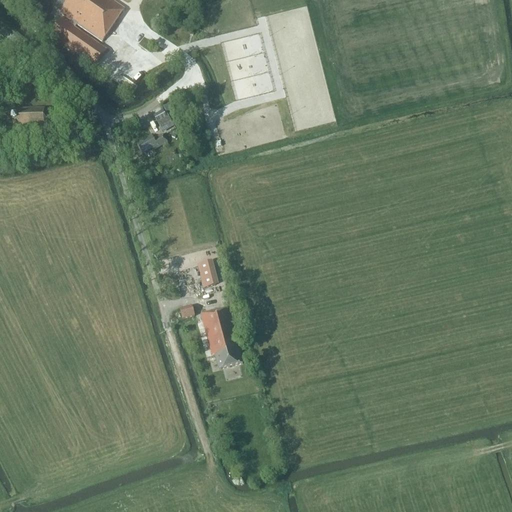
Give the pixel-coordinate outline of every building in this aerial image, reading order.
[(124,10),(110,0),(53,0),(58,3),(53,10),(62,17),(48,36),(79,58),(92,40),(76,30),(78,27),(101,43),(107,34),(124,10)] [(129,28),(122,38),(141,52),(149,42),(129,28)] [(45,111),(12,112),(12,119),(12,124),(12,130),(14,130),(14,133),(22,133),(22,129),(44,129),(50,124),(50,116),(45,111)] [(163,112),(154,117),(158,123),(166,118),(163,112)] [(173,127),(168,117),(158,123),(163,133),(173,127)] [(141,144),(138,146),(142,154),(152,149),(153,150),(162,146),(163,147),(169,145),(163,134),(158,137),(158,138),(154,141),(151,136),(140,142),(141,144)] [(218,286),(213,262),(198,266),(203,289),(218,286)] [(192,307),(179,310),(182,321),(195,317),(192,307)] [(240,350),(229,309),(220,311),(220,309),(201,314),(212,357),(215,357),(218,370),(248,363),(246,355),(240,356),(239,350),(240,350)]
